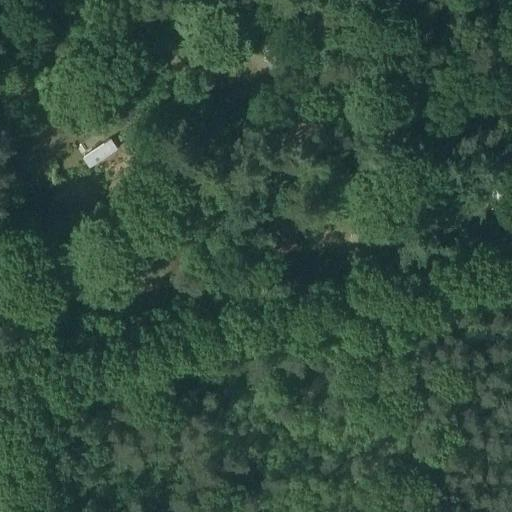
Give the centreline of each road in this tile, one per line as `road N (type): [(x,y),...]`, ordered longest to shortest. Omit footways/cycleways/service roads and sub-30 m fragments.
road 1 (track): [(0,356),(511,233)]
road 2 (track): [(121,511),(67,433),(30,349)]
